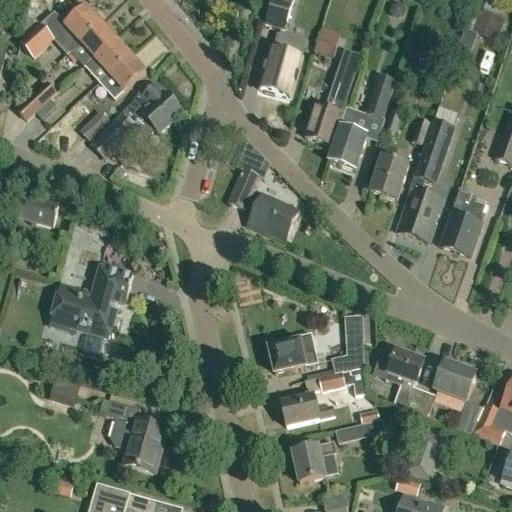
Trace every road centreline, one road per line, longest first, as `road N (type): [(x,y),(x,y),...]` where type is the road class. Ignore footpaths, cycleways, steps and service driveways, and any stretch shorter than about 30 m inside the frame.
road 1 (residential): [(438,322),(345,215),(217,91)]
road 2 (residential): [(247,511),(195,284),(204,228)]
road 3 (residential): [(438,322),(204,228)]
road 4 (residential): [(184,219),(0,146)]
road 5 (residential): [(184,219),(217,91)]
